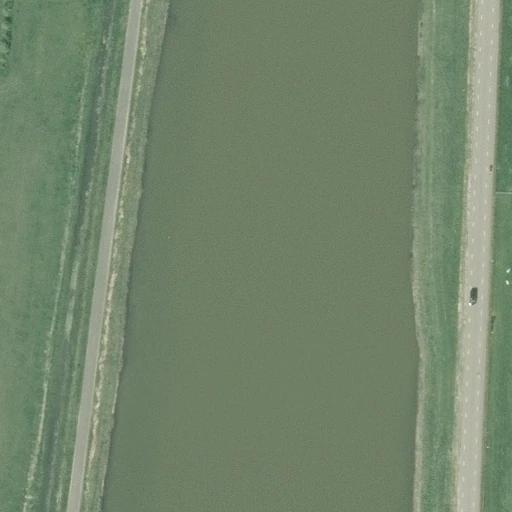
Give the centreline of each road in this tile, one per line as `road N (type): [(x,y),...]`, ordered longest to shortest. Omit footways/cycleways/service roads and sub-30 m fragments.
road 1 (unclassified): [(70,511),(136,0)]
road 2 (tertiary): [(467,511),(488,0)]
